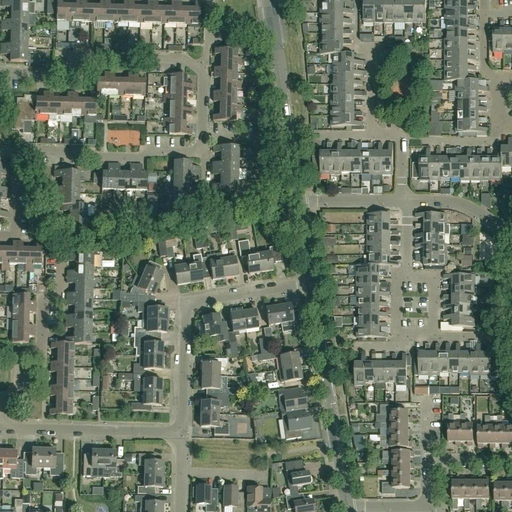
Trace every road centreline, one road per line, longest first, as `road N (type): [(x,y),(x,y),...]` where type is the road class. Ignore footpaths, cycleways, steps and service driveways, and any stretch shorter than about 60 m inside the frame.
road 1 (residential): [(187,425),(193,307),(204,298),(317,282)]
road 2 (tertiary): [(346,508),(317,282)]
road 3 (residential): [(204,57),(83,57),(64,76),(0,75)]
road 4 (tertiary): [(301,200),(270,0)]
road 5 (residential): [(187,425),(0,426)]
road 6 (residential): [(203,151),(163,150),(140,159),(23,145)]
road 7 (residential): [(15,353),(43,353),(43,296),(60,296),(61,254)]
road 8 (residential): [(500,128),(500,89),(485,73),(485,12)]
